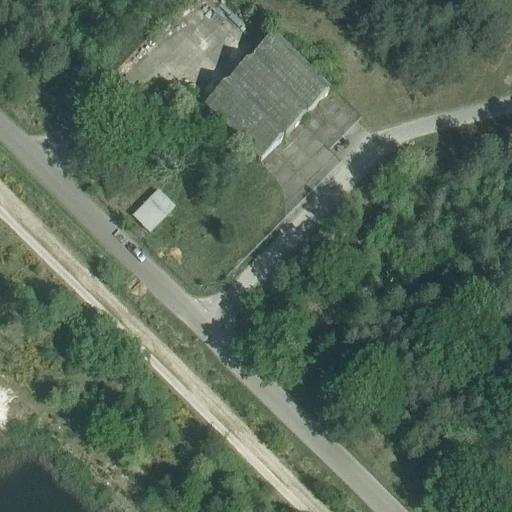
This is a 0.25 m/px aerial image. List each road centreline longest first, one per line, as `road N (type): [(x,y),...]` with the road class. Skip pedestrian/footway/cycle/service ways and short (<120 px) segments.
road 1 (unclassified): [(0,140),(375,511)]
road 2 (track): [(317,511),(0,197)]
